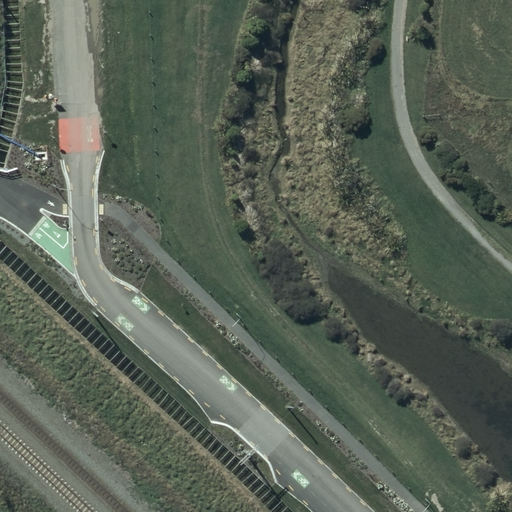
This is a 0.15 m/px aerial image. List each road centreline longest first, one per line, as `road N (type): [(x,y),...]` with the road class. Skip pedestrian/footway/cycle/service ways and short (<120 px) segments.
road 1 (track): [(194,0),(208,216),(262,294),(456,511)]
road 2 (residential): [(91,274),(345,511)]
road 3 (unclassified): [(74,0),(91,274)]
